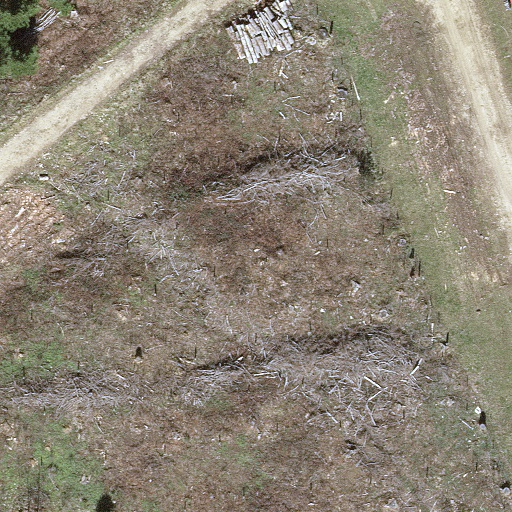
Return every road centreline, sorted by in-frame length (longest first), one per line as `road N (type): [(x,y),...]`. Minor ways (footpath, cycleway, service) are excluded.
road 1 (track): [(217,0),(0,176)]
road 2 (track): [(511,186),(449,0)]
